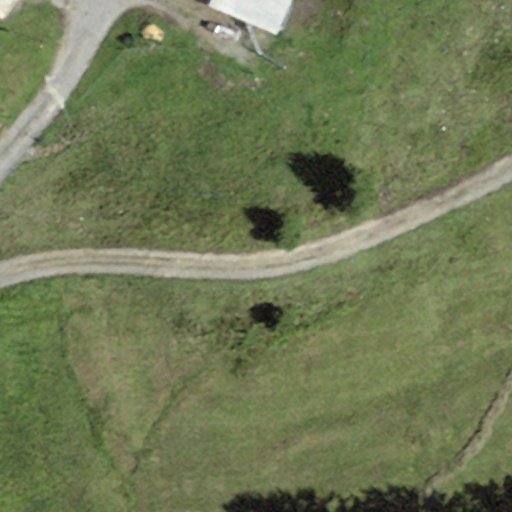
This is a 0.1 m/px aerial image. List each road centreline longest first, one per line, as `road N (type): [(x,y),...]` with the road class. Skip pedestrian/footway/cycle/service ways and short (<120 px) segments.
road 1 (track): [(511,172),(297,262),(215,268),(82,260),(0,275)]
road 2 (track): [(0,159),(67,81),(97,0)]
